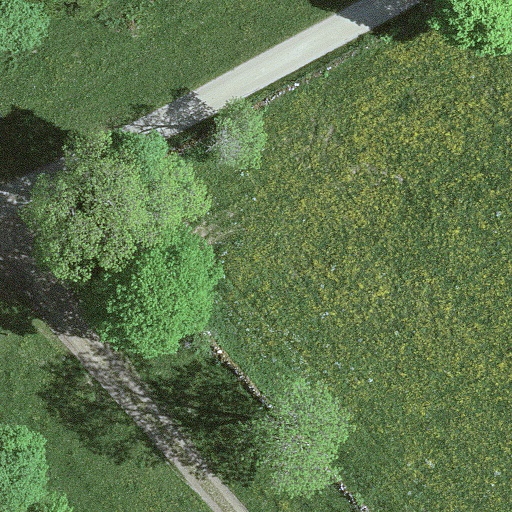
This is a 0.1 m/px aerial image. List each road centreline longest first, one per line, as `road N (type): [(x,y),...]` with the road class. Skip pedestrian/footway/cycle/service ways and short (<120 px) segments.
road 1 (track): [(0,204),(254,80),(396,0)]
road 2 (track): [(27,190),(81,303),(256,511)]
